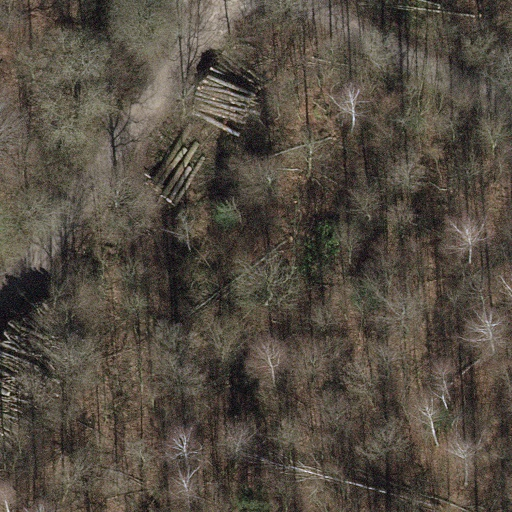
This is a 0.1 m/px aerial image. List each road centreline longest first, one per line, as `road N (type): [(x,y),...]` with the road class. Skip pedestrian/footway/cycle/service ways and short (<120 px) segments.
road 1 (track): [(232,0),(0,302)]
road 2 (track): [(511,111),(290,0)]
